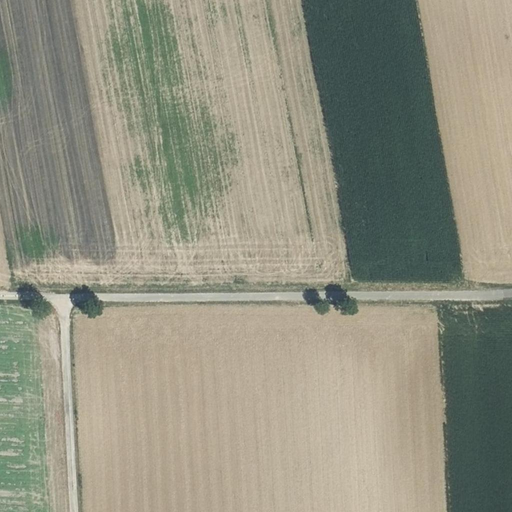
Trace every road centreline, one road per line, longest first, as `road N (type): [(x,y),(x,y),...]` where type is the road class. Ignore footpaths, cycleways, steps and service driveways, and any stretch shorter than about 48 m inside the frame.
road 1 (track): [(0,295),(511,293)]
road 2 (track): [(73,511),(61,298)]
